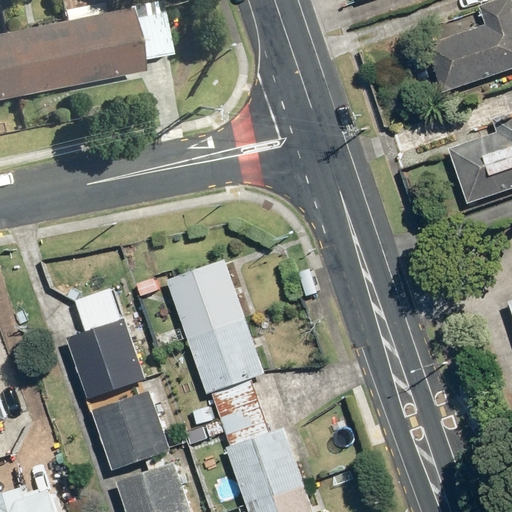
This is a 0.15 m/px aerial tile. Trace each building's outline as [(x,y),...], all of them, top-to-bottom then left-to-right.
[(0,98),(142,71),(140,60),(171,54),(163,11),(131,17),(129,7),(100,12),(97,0),(59,0),(64,20),(0,32),(0,98)] [(433,46),(450,92),(511,69),(511,0),(502,0),(486,6),(493,24),(433,46)] [(511,124),(455,144),(475,202),(511,189),(511,124)] [(232,259),(173,279),(212,392),(217,390),(236,446),(234,447),(257,511),(321,511),(292,427),(276,432),(256,376),(271,372),(232,259)] [(75,336),(95,397),(152,378),(132,317),(75,336)] [(0,377),(0,437),(2,436),(0,430),(0,423),(15,418),(0,377)] [(99,409),(119,468),(176,449),(156,390),(99,409)] [(198,511),(182,461),(124,481),(134,511),(198,511)] [(69,511),(62,487),(52,490),(50,487),(36,491),(34,485),(1,495),(3,502),(0,502),(0,511),(69,511)]
